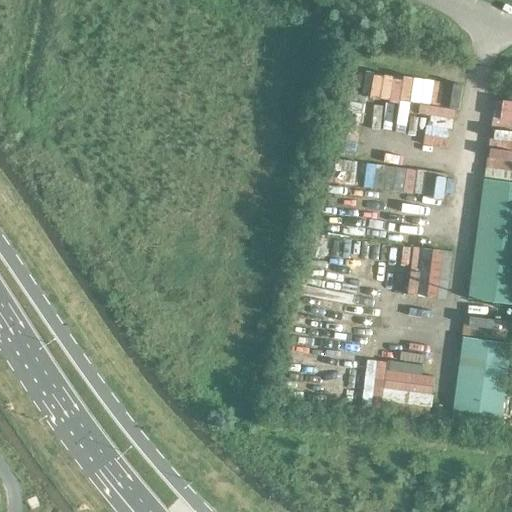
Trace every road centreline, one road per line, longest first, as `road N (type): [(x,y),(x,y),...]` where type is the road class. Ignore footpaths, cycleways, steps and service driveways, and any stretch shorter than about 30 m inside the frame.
road 1 (secondary): [(203,511),(115,408),(0,244)]
road 2 (secondary): [(0,317),(147,511)]
road 3 (track): [(271,432),(511,456)]
